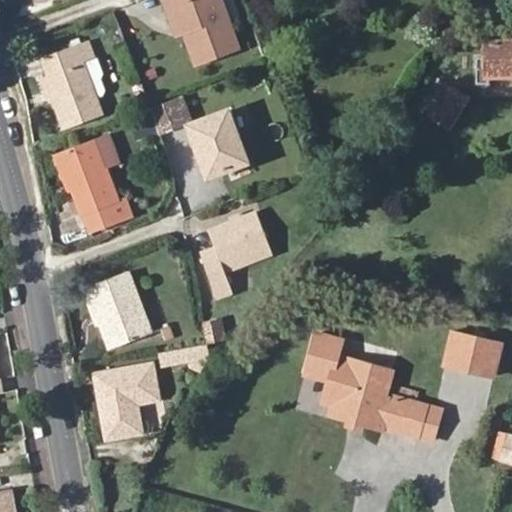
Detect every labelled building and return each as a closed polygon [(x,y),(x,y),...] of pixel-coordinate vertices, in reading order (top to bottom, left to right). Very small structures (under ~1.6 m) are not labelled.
[(171,2),(181,30),(192,61),(233,48),(216,0),(159,0),(162,6),(171,2)] [(172,33),(181,30),(171,2),(162,6),(172,33)] [(50,71),(46,73),(68,128),(103,114),(97,97),(106,93),(107,87),(104,78),(104,70),(97,52),(93,54),(86,37),(44,55),(50,71)] [(511,41),(488,42),(489,79),(511,77),(511,41)] [(435,125),(448,133),(469,97),(457,89),(435,125)] [(177,98),(149,109),(156,131),(185,122),(177,98)] [(230,110),(190,125),(209,176),(249,162),(230,110)] [(121,202),(119,195),(97,138),(58,153),(83,215),(86,214),(94,236),(136,219),(129,198),(121,202)] [(148,189),(129,197),(137,216),(156,208),(148,189)] [(233,289),(226,271),(276,252),(259,211),(209,231),(216,250),(202,255),(218,295),(233,289)] [(89,285),(113,346),(154,331),(130,269),(89,285)] [(208,343),(228,338),(222,316),(202,321),(208,343)] [(504,337),(468,329),(462,360),(497,368),(504,337)] [(388,399),(395,372),(342,358),(347,339),(321,332),(310,372),(334,379),(328,401),(337,403),(334,413),(351,417),(365,421),(383,426),(384,423),(420,434),(427,407),(394,398),(394,401),(388,399)] [(163,368),(207,358),(204,341),(160,351),(163,368)] [(111,437),(145,431),(140,402),(161,399),(155,365),(99,375),(111,437)] [(365,421),(351,417),(349,425),(363,428),(365,421)] [(511,435),(508,435),(502,460),(511,462),(511,435)] [(0,511),(14,511),(10,489),(0,491),(0,511)]
